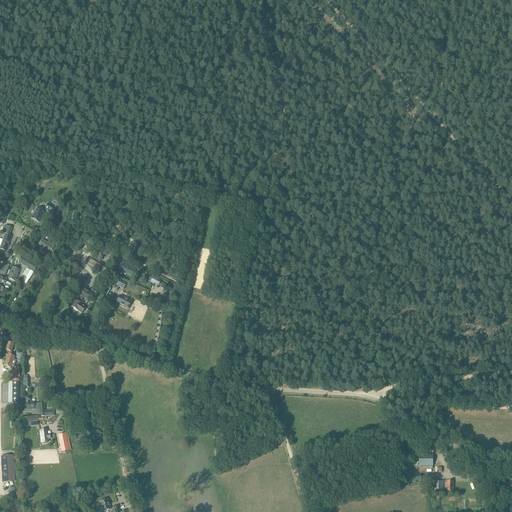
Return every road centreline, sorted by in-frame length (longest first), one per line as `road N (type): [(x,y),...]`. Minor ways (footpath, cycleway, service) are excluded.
road 1 (unclassified): [(511,498),(442,436),(370,392),(244,386),(0,315)]
road 2 (track): [(260,0),(304,200),(360,299),(364,328),(419,397),(511,406)]
road 3 (track): [(511,200),(327,0)]
road 4 (track): [(360,299),(447,129)]
road 5 (unknown): [(51,429),(61,405),(43,329),(61,297),(96,276)]
road 6 (unknown): [(99,345),(126,476),(123,501)]
road 7 (track): [(366,288),(511,270)]
road 8 (track): [(511,374),(405,384),(375,395)]
road 9 (track): [(264,389),(306,511)]
